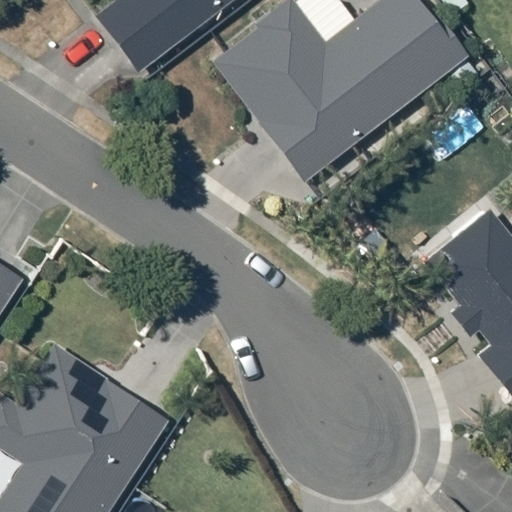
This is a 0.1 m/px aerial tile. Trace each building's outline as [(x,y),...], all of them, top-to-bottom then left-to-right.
[(223,0),(101,0),(103,1),(91,10),(137,69),(223,0)] [(462,54),(418,0),(373,0),(350,19),(335,0),(288,0),(287,0),(274,0),(205,55),(303,179),(462,54)] [(511,240),(487,208),(415,264),(511,387),(511,240)] [(0,308),(16,284),(0,273),(0,308)] [(101,511),(156,426),(47,358),(17,407),(0,397),(0,451),(19,463),(0,494),(0,511),(101,511)]
